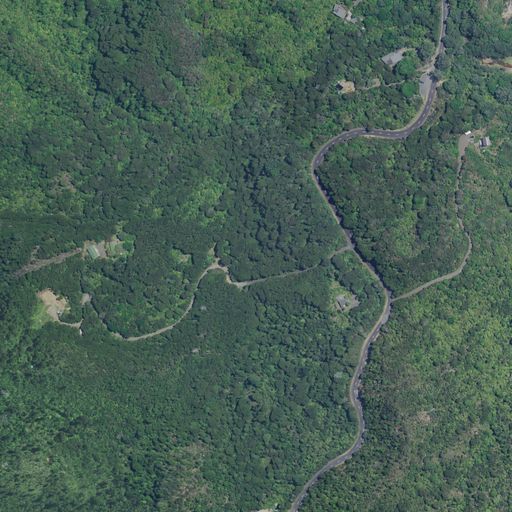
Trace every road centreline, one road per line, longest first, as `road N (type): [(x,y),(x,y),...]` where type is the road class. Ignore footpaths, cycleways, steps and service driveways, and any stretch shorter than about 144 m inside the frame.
road 1 (unclassified): [(293,511),(310,481),(360,440),(357,383),(391,301),(315,170),(346,136),(407,132),(417,124),(436,83),(446,0)]
road 2 (unknown): [(356,242),(312,267),(255,279),(216,265),(188,316),(150,333),(128,335),(86,292),(85,322),(68,322),(54,308)]
road 3 (unknown): [(391,301),(466,264),(472,243),(459,209),(465,139)]
